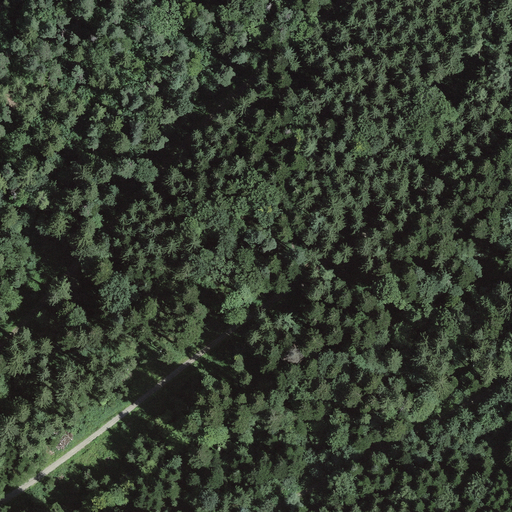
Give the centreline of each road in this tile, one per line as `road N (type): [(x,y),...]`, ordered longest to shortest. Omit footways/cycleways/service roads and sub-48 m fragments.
road 1 (track): [(0,498),(511,124)]
road 2 (track): [(342,0),(213,116),(0,344)]
road 3 (track): [(511,380),(268,511)]
